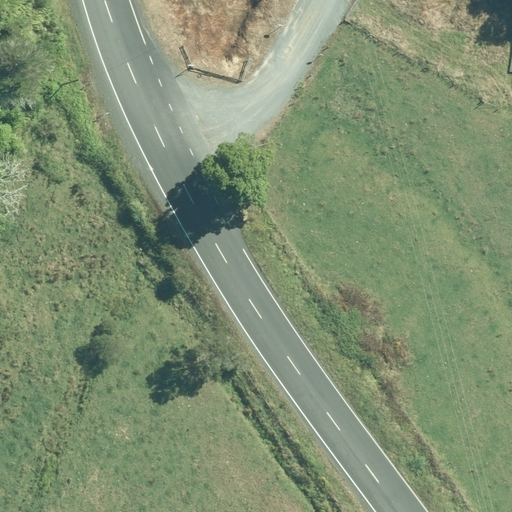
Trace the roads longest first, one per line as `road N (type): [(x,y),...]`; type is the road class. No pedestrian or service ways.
road 1 (tertiary): [(173,169),(294,370),(400,511)]
road 2 (unclassified): [(173,169),(246,119),(321,0)]
road 3 (tertiary): [(105,0),(173,169)]
